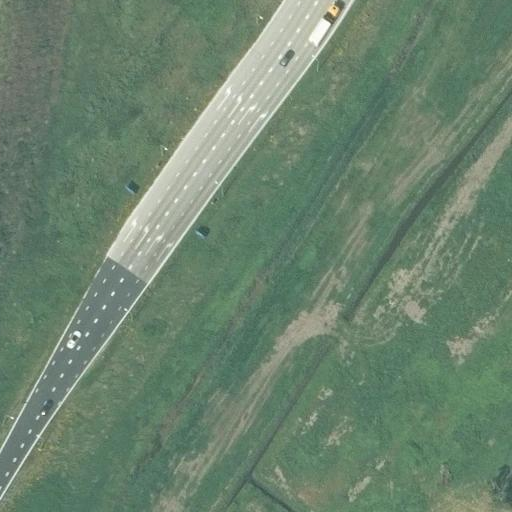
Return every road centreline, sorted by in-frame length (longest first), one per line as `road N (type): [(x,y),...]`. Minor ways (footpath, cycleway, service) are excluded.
road 1 (motorway): [(0,469),(159,211),(309,0)]
road 2 (motorway): [(260,511),(374,451),(511,351)]
